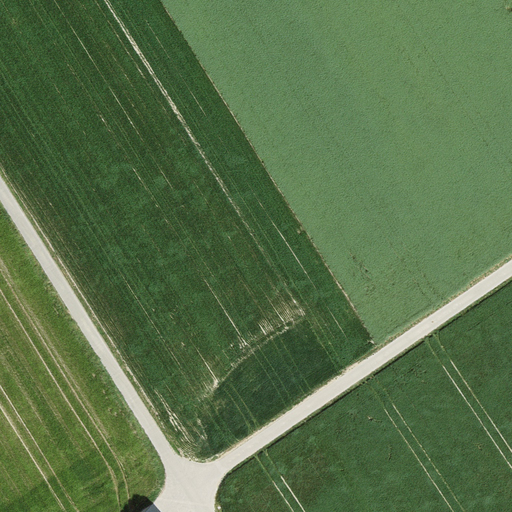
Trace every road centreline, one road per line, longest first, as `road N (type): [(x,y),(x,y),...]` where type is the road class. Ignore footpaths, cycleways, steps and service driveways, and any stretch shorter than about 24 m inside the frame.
road 1 (track): [(163,511),(511,271)]
road 2 (track): [(204,511),(0,187)]
